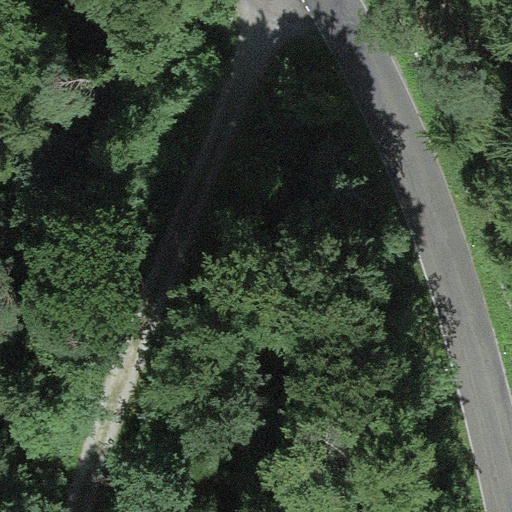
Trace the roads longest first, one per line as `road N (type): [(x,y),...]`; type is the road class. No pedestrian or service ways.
road 1 (track): [(81,511),(101,438),(281,0)]
road 2 (unclassified): [(511,511),(445,257),(386,97),(333,0)]
